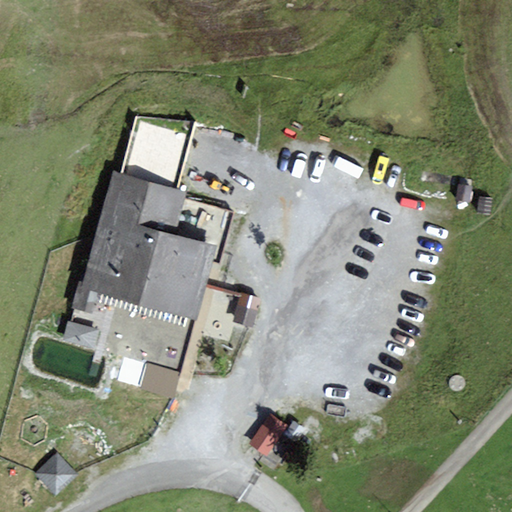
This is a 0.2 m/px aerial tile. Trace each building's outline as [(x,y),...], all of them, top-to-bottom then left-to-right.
[(188,160),(135,146),(129,171),(112,167),(74,318),(110,327),(104,351),(121,355),(115,380),(176,396),(177,390),(210,260),(222,263),(235,210),(183,197),(186,186),(182,185),(188,162),(188,160)] [(206,286),(205,357),(215,357),(216,343),(234,343),(235,287),(206,286)] [(234,322),(255,326),(262,296),(240,291),(234,322)] [(270,454),(289,423),(270,411),(250,442),(270,454)] [(57,494),(80,472),(58,450),(35,472),(57,494)]
